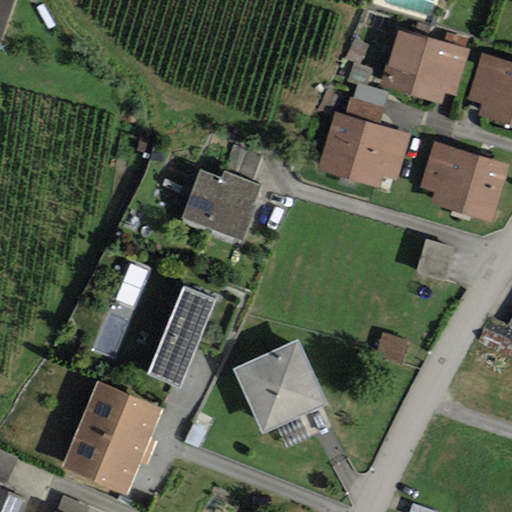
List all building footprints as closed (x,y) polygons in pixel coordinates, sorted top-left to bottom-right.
[(0,0),(0,44),(14,0),(0,0)] [(470,53),(397,32),(382,86),(441,103),(444,93),(457,96),(470,53)] [(511,62),(481,53),(467,99),(482,103),(478,116),(511,126),(511,62)] [(374,68),(353,62),(348,81),(358,83),(369,86),(374,68)] [(353,99),(384,107),(389,91),(369,86),(358,83),(353,99)] [(344,116),(379,126),(384,107),(353,99),(349,97),(344,116)] [(344,116),(334,113),(318,173),(380,190),(384,177),(397,181),(410,134),(379,126),(344,116)] [(508,163),(434,141),(420,188),(434,192),(431,205),(490,222),(508,163)] [(225,172),(252,183),(263,155),(236,144),(225,172)] [(243,241),(264,189),(252,183),(225,172),(222,177),(200,168),(180,215),(243,241)] [(444,284),(454,249),(425,241),(415,276),(444,284)] [(114,362),(152,269),(127,259),(89,352),(114,362)] [(180,388),(215,300),(183,288),(147,375),(180,388)] [(386,334),(379,358),(405,365),(411,341),(386,334)] [(263,435),(328,405),(298,340),(233,369),(263,435)] [(150,439),(162,410),(98,384),(63,469),(127,495),(141,462),(148,465),(158,442),(150,439)] [(0,511),(22,511),(28,501),(0,489),(0,511)] [(63,496),(55,511),(87,511),(89,507),(63,496)]
